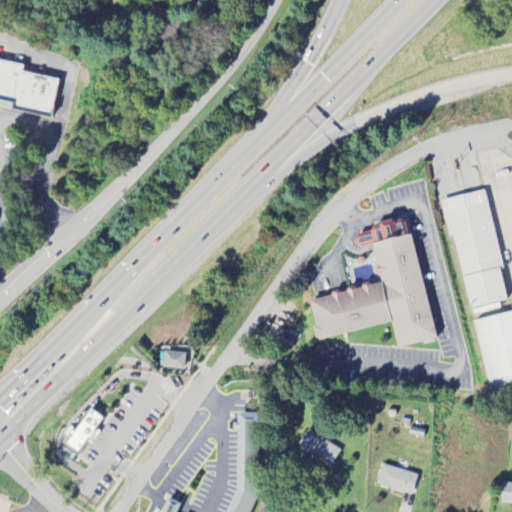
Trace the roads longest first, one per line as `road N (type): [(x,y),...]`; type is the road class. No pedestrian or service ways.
road 1 (trunk): [(0,436),(436,0)]
road 2 (residential): [(511,125),(423,152),(349,198),(286,270),(116,511)]
road 3 (trunk): [(399,0),(0,399)]
road 4 (residential): [(0,295),(139,168),(240,54),(273,0)]
road 5 (motorway): [(250,190),(333,135),(417,98),(511,73)]
road 6 (motorway): [(337,0),(262,133)]
